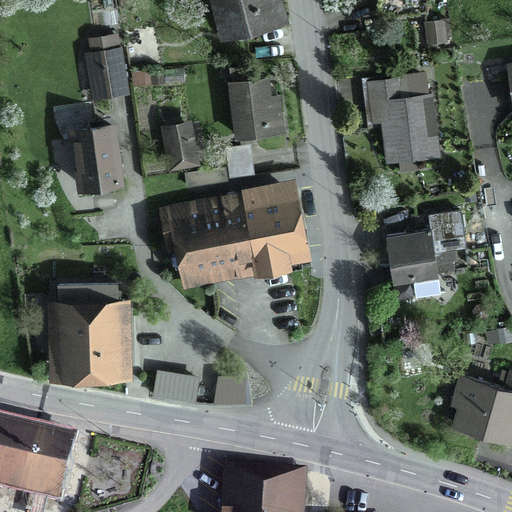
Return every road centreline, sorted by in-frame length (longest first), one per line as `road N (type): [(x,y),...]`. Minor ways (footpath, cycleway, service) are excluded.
road 1 (residential): [(299,0),(339,290),(311,448)]
road 2 (residential): [(511,300),(479,88)]
road 3 (tertiary): [(511,509),(311,448)]
road 4 (tertiary): [(192,425),(0,386)]
road 5 (tertiary): [(311,448),(192,425)]
